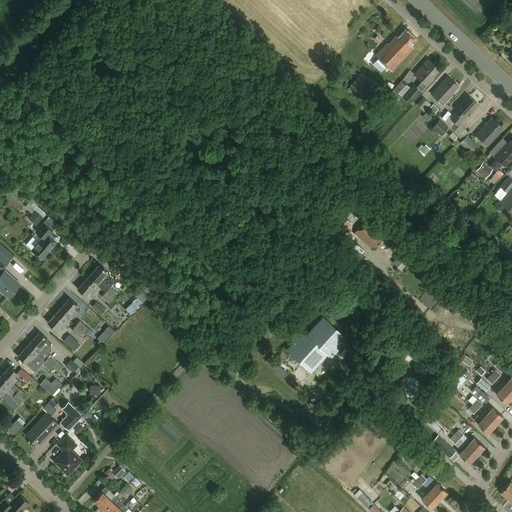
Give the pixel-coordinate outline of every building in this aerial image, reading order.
[(411,45),(417,38),(406,28),(398,37),(396,35),(388,43),(387,43),(375,55),(392,71),(414,48),(411,45)] [(414,85),(403,97),(410,104),(421,91),(421,92),(434,78),(433,77),(438,71),(436,70),(438,67),(428,58),(414,74),(422,81),(416,87),(414,85)] [(362,72),(350,85),(359,94),(371,81),(362,72)] [(447,75),(431,93),(443,105),(454,93),(453,92),(456,88),(454,86),(456,84),(447,75)] [(410,88),(401,80),(390,93),(391,94),(384,101),(390,106),(400,95),(402,96),(410,88)] [(470,109),(476,103),(468,95),(455,110),(457,111),(450,118),(457,125),(464,118),(471,110),(470,109)] [(418,105),(425,110),(431,103),(423,97),(418,105)] [(492,117),(475,135),(483,142),(487,146),(498,134),(497,133),(503,127),(501,125),(495,120),(492,117)] [(448,128),(439,120),(432,128),(441,136),(448,128)] [(460,141),(470,151),(477,143),(468,133),(460,141)] [(507,142),(494,155),(504,164),(511,156),(511,139),(508,144),(507,142)] [(485,178),(492,170),(483,162),(476,170),(485,178)] [(497,180),(504,173),(500,169),(492,175),(497,180)] [(507,193),(511,186),(511,182),(508,178),(500,187),(507,193)] [(511,213),(511,186),(507,193),(499,202),(511,213)] [(35,210),(28,218),(36,225),(43,217),(35,210)] [(351,224),(341,215),(340,217),(337,214),(330,222),(341,232),(344,228),(345,229),(351,224)] [(376,247),(382,240),(380,238),(382,235),(366,220),(354,233),(371,248),(374,245),(376,247)] [(42,259),(56,242),(48,235),(52,231),(42,222),(35,231),(42,237),(31,249),(42,259)] [(9,259),(0,250),(0,264),(3,267),(9,259)] [(99,264),(88,276),(99,286),(105,291),(109,286),(110,287),(116,280),(106,271),(99,264)] [(0,273),(0,290),(8,297),(20,284),(4,269),(0,273)] [(88,276),(77,288),(85,295),(88,292),(91,295),(99,286),(88,276)] [(105,291),(112,298),(116,293),(110,287),(109,286),(105,291)] [(105,291),(100,296),(108,302),(112,298),(105,291)] [(58,310),(69,320),(77,311),(73,308),(77,304),(69,297),(58,310)] [(61,328),(69,320),(58,310),(47,322),(55,329),(58,326),(61,328)] [(286,349),(311,372),(327,354),(331,358),(348,339),(322,316),(306,334),(302,331),(286,349)] [(75,325),(82,331),(86,327),(79,320),(75,325)] [(75,325),(71,329),(78,336),(82,331),(75,325)] [(49,355),(47,354),(50,350),(50,344),(45,340),(47,338),(39,331),(28,344),(39,354),(53,366),(57,361),(50,354),(49,355)] [(80,344),(70,334),(64,341),(74,351),(80,344)] [(53,366),(39,354),(28,344),(17,356),(25,363),(28,359),(38,368),(41,364),(49,371),(53,366)] [(469,365),(472,360),(463,354),(456,364),(460,367),(463,361),(469,365)] [(265,361),(284,377),(287,373),(274,361),(274,360),(270,356),(265,361)] [(65,365),(73,372),(78,365),(70,359),(65,365)] [(494,365),(502,372),(507,367),(499,360),(494,365)] [(21,399),(26,394),(13,383),(17,379),(14,376),(17,372),(9,365),(0,375),(0,379),(9,387),(21,399)] [(485,371),(480,366),(476,370),(481,375),(485,371)] [(495,369),(491,374),(496,379),(501,374),(495,369)] [(491,374),(486,379),(492,384),(496,379),(491,374)] [(504,380),(501,384),(511,393),(511,378),(511,377),(506,382),(504,380)] [(52,392),(56,387),(46,378),(42,383),(52,392)] [(490,386),(481,378),(476,383),(485,391),(490,386)] [(21,399),(9,387),(0,379),(0,395),(1,396),(5,392),(11,398),(8,400),(15,406),(21,399)] [(500,389),(495,394),(506,403),(511,396),(511,393),(501,384),(498,387),(500,389)] [(90,386),(90,395),(100,395),(100,385),(90,386)] [(489,398),(475,386),(471,391),(485,403),(489,398)] [(469,401),(472,404),(478,409),(482,404),(474,396),(469,401)] [(474,414),(478,409),(472,404),(468,408),(474,414)] [(46,412),(25,435),(34,444),(37,441),(39,444),(58,424),(51,416),(57,410),(52,406),(46,412)] [(486,410),(483,413),(495,424),(502,416),(492,407),(488,412),(486,410)] [(87,420),(95,427),(102,420),(94,413),(87,420)] [(481,418),(477,423),(487,433),(495,424),(483,413),(480,417),(481,418)] [(70,415),(67,425),(74,428),(78,417),(70,415)] [(8,429),(15,434),(26,422),(19,416),(8,429)] [(460,428),(454,434),(460,439),(465,433),(460,428)] [(476,455),(464,443),(460,439),(454,434),(450,439),(455,444),(456,443),(463,449),(458,453),(469,463),(476,455)] [(63,450),(54,460),(61,467),(60,468),(67,475),(72,470),(71,469),(81,460),(70,450),(75,444),(66,436),(58,445),(63,450)] [(454,452),(437,436),(431,442),(449,458),(454,452)] [(467,440),(464,443),(476,455),(484,446),(474,437),(469,442),(467,440)] [(124,470),(119,465),(112,472),(117,477),(124,470)] [(267,484),(276,474),(269,468),(260,477),(261,478),(259,480),(264,485),(266,483),(267,484)] [(417,479),(422,483),(426,479),(420,474),(416,478),(417,479)] [(412,484),(417,488),(422,483),(417,479),(412,484)] [(511,483),(509,481),(500,492),(508,499),(511,495),(511,483)] [(427,488),(439,500),(446,491),(436,482),(432,487),(430,485),(427,488)] [(93,500),(103,509),(115,496),(108,490),(104,486),(100,490),(101,491),(93,500)] [(431,508),(439,500),(427,488),(424,492),(425,493),(421,498),(431,508)] [(394,494),(399,499),(404,495),(398,489),(394,494)] [(363,491),(358,496),(368,507),(374,502),(363,491)] [(7,511),(20,511),(29,503),(18,493),(8,503),(3,498),(0,501),(0,511),(7,511),(8,511),(7,511)] [(115,496),(103,509),(106,511),(118,511),(121,510),(114,503),(118,499),(115,496)] [(121,510),(118,511),(124,511),(128,508),(129,509),(133,505),(131,503),(127,507),(125,505),(121,510)]
